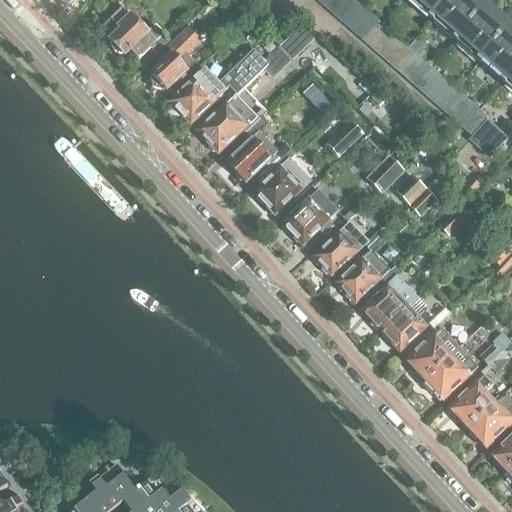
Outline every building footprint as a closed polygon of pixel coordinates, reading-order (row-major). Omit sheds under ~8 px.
[(331,0),(326,7),(335,15),(348,0),(331,0)] [(348,0),(335,15),(344,23),(359,6),(352,0),(348,0)] [(429,19),(431,21),(448,0),(407,0),(409,1),(409,0),(414,0),(432,16),(429,19)] [(477,61),(479,63),(510,27),(479,0),(448,0),(431,21),(433,23),(436,19),(456,37),(453,41),(457,44),(460,41),(480,58),(477,61)] [(344,23),(353,31),(368,14),(359,6),(344,23)] [(241,8),(238,12),(238,17),(242,20),(246,20),(250,17),(250,12),(246,8),(241,8)] [(112,43),(113,50),(119,56),(125,56),(126,58),(131,53),(139,61),(151,50),(157,56),(171,43),(155,27),(148,34),(131,16),(129,18),(122,10),(101,31),(112,43)] [(353,31),(362,39),(377,21),(368,14),(353,31)] [(362,39),(371,47),(386,29),(377,21),(362,39)] [(511,28),(510,27),(479,63),(481,65),(485,61),(505,79),(502,83),(503,84),(505,86),(509,82),(511,85),(511,28)] [(371,47),(380,55),(395,37),(386,29),(371,47)] [(160,69),(151,78),(154,88),(153,89),(154,89),(164,91),(173,83),(176,85),(190,72),(181,62),(202,43),(190,30),(168,50),(172,53),(158,66),(160,69)] [(380,55),(389,63),(405,45),(395,37),(380,55)] [(389,63),(399,71),(414,54),(405,45),(389,63)] [(279,49),(266,62),(269,65),(267,67),(273,73),(288,58),(279,49)] [(269,65),(266,62),(265,63),(253,51),(223,82),(218,87),(204,72),(196,80),(191,75),(172,94),(176,98),(171,104),(173,105),(172,109),(178,115),(182,115),(192,125),(224,94),(225,94),(230,89),(238,97),(267,67),(269,65)] [(399,71),(408,79),(423,62),(414,54),(399,71)] [(408,79),(417,87),(432,70),(423,62),(408,79)] [(417,87),(426,95),(441,78),(432,70),(417,87)] [(426,95),(435,103),(450,86),(441,78),(426,95)] [(325,117),(335,108),(314,86),(305,95),(325,117)] [(374,94),(366,86),(361,92),(369,99),(374,94)] [(435,103),(444,111),(459,94),(450,86),(435,103)] [(444,111),(453,119),(468,101),(459,94),(444,111)] [(245,132),(247,135),(261,122),(260,121),(268,114),(264,110),(256,118),(237,97),(199,133),(209,144),(209,148),(214,153),(218,154),(219,155),(245,132)] [(453,119),(462,127),(478,109),(468,101),(453,119)] [(478,109),(462,127),(472,135),(487,118),(478,109)] [(373,110),(367,116),(375,123),(380,118),(373,110)] [(488,121),(469,142),(490,160),(509,139),(488,121)] [(511,123),(509,121),(501,130),(510,138),(511,135),(511,123)] [(267,166),(272,171),(290,153),(285,148),(277,156),(258,136),(266,128),(261,122),(247,135),(253,140),(228,164),(237,174),(237,176),(241,181),(244,181),(247,185),(267,166)] [(340,159),(362,138),(350,125),(328,147),(340,159)] [(290,153),(272,171),(276,176),(256,195),(258,196),(257,200),(262,205),(266,205),(276,215),(309,184),(300,174),(293,181),(282,170),(295,158),(290,153)] [(367,181),(383,197),(406,174),(389,158),(367,181)] [(329,222),(340,212),(321,192),(330,184),(324,177),(312,188),(317,193),(283,224),(294,236),(294,239),(299,245),(302,244),(304,246),(329,222)] [(473,180),(466,189),(473,196),(481,187),(473,180)] [(399,197),(410,207),(426,191),(416,181),(399,197)] [(426,191),(410,207),(421,218),(437,202),(426,191)] [(440,228),(451,239),(469,220),(467,218),(471,213),(463,207),(460,210),(459,209),(459,210),(440,228)] [(315,260),(322,267),(322,271),(327,276),(330,276),(332,278),(369,243),(368,242),(351,225),(315,260)] [(379,233),(368,242),(369,243),(371,246),(381,236),(379,233)] [(490,258),(500,268),(511,256),(511,249),(504,242),(490,258)] [(338,285),(346,294),(347,298),(351,302),(354,302),(356,305),(390,273),(372,253),(338,285)] [(511,256),(500,268),(494,274),(500,280),(511,267),(511,256)] [(379,331),(381,333),(408,308),(409,309),(418,300),(417,298),(417,295),(412,290),(408,289),(398,277),(387,287),(388,288),(362,311),(372,323),(371,326),(376,331),(379,331)] [(408,308),(381,333),(383,335),(383,338),(388,343),(391,343),(400,353),(426,329),(426,328),(435,321),(426,311),(418,319),(409,309),(408,308)] [(424,379),(426,381),(453,357),(443,346),(451,339),(443,330),(434,338),(434,337),(407,362),(416,372),(416,374),(421,379),(424,379)] [(511,344),(503,335),(493,344),(496,347),(494,349),(500,355),(501,356),(504,353),(511,345),(511,344)] [(480,359),(488,367),(500,355),(494,349),(493,347),(480,359)] [(500,355),(488,367),(489,368),(490,368),(497,375),(502,371),(510,361),(504,353),(501,356),(500,355)] [(453,357),(426,381),(428,383),(428,386),(433,392),(436,392),(444,401),(470,376),(478,368),(470,359),(462,367),(453,357)] [(468,427),(469,429),(495,404),(486,393),(494,386),(485,377),(477,385),(477,384),(450,409),(460,419),(460,423),(464,427),(468,427)] [(487,448),(511,425),(511,402),(505,396),(496,404),(495,404),(469,429),(471,431),(471,434),(475,439),(479,439),(487,448)] [(511,438),(493,457),(508,473),(511,468),(511,438)] [(113,511),(123,504),(136,491),(117,468),(114,471),(113,469),(105,475),(107,476),(101,481),(99,478),(91,485),(98,494),(75,511),(113,511)] [(0,493),(8,488),(4,481),(0,474),(0,511),(17,511),(16,510),(24,505),(20,498),(7,506),(0,503),(0,493)] [(138,493),(125,503),(131,511),(158,511),(174,499),(167,489),(163,492),(153,479),(137,492),(138,493)] [(191,511),(187,506),(191,503),(182,492),(174,499),(158,511),(191,511)]
